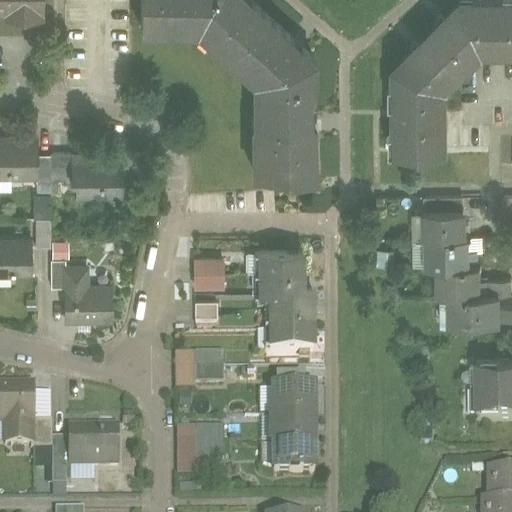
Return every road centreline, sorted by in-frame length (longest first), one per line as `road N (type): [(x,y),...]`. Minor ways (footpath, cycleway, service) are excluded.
road 1 (residential): [(0,92),(131,124),(161,152),(163,230)]
road 2 (residential): [(326,228),(163,230)]
road 3 (residential): [(160,367),(0,345)]
road 4 (residential): [(160,367),(159,511)]
road 5 (residential): [(163,230),(160,367)]
